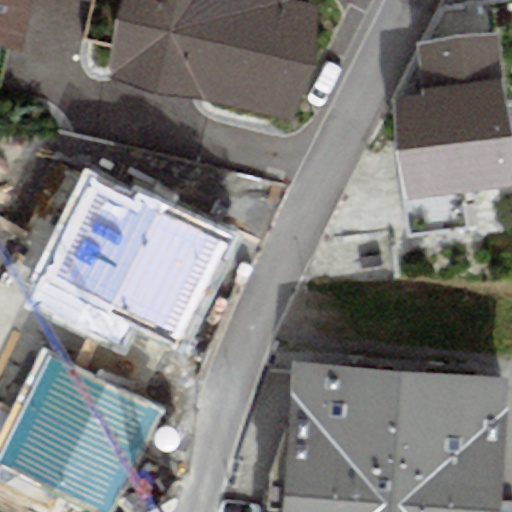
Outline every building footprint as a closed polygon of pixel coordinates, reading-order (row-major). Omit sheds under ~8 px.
[(0,0),(0,48),(20,51),(31,0),(0,0)] [(124,0),(102,79),(210,110),(206,126),(258,141),(281,62),(251,53),(229,0),(124,0)] [(419,92),(390,95),(406,235),(468,228),(463,190),(511,184),(511,159),(498,33),(413,42),(419,92)] [(279,511),(498,511),(499,501),(508,377),(290,361),(279,511)] [(511,511),(511,502),(499,501),(498,511),(511,511)]
